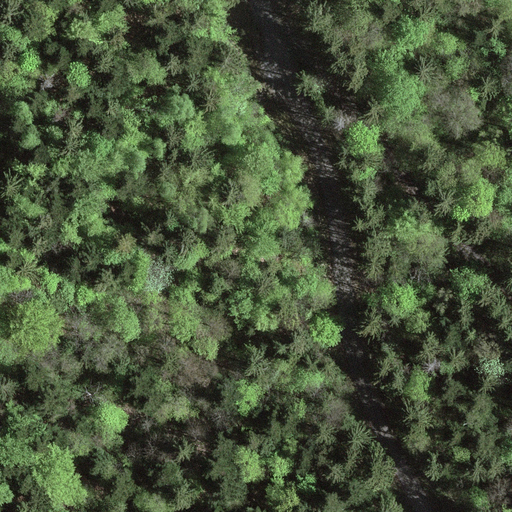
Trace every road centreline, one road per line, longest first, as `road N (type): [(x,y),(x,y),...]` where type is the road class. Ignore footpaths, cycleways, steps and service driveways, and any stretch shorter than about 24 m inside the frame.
road 1 (track): [(261,0),(328,175),(356,368),(427,511)]
road 2 (track): [(511,281),(308,49),(283,58)]
